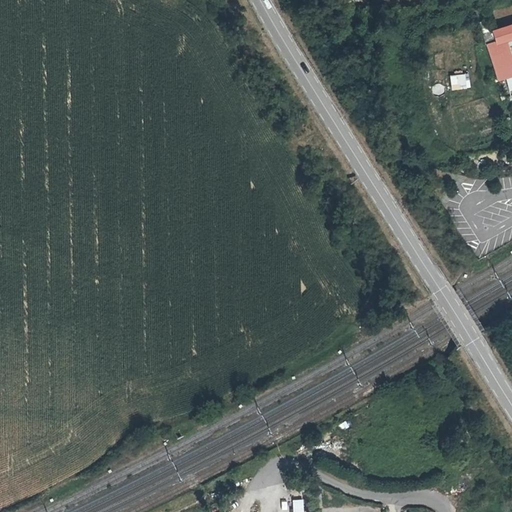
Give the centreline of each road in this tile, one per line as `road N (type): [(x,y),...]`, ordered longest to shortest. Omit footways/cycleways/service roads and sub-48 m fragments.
road 1 (primary): [(511,404),(260,0)]
road 2 (track): [(182,511),(279,466),(363,497),(447,507)]
